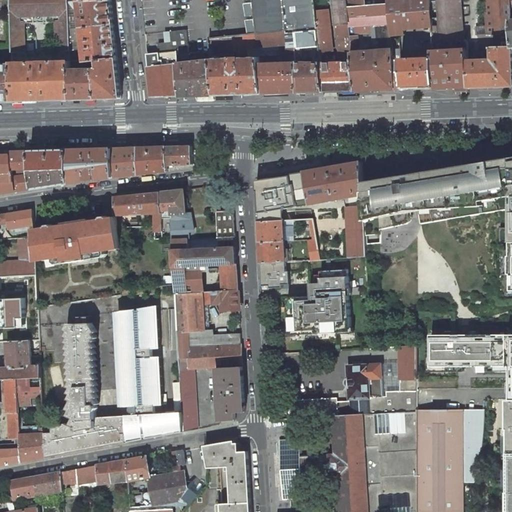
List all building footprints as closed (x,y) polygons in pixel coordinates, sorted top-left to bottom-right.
[(10,0),(12,54),(21,53),(27,53),(25,24),(46,23),(48,52),(71,51),(70,29),(69,9),(69,2),(68,0),(10,0)] [(80,9),(82,29),(114,25),(111,0),(79,2),(80,9)] [(253,0),(257,34),(286,30),(317,29),(315,11),(313,0),(253,0)] [(350,38),(349,27),(346,0),(332,0),(339,63),(333,63),(333,56),(320,57),(323,92),(356,91),(350,38)] [(346,0),(349,27),(355,27),(373,25),(390,24),(391,29),(432,25),(430,0),(346,0)] [(430,0),(432,25),(432,33),(433,59),(434,59),(435,88),(469,87),(468,61),(468,40),(464,41),(461,0),(430,0)] [(477,35),(511,33),(511,32),(511,21),(511,20),(511,15),(511,9),(510,0),(491,0),(493,26),(476,27),(477,35)] [(317,29),(318,29),(330,27),(328,10),(315,11),(317,29)] [(375,47),(374,46),(374,51),(393,50),(392,39),(391,36),(391,29),(390,24),(373,25),(375,47)] [(98,61),(118,59),(114,25),(82,29),(85,61),(85,63),(98,61)] [(373,25),(355,27),(356,34),(363,34),(366,42),(374,46),(375,47),(373,25)] [(391,29),(391,36),(432,33),(432,25),(391,29)] [(330,27),(318,29),(320,52),(333,50),(330,27)] [(71,51),(71,61),(80,61),(77,29),(70,29),(71,51)] [(317,29),(286,30),(287,45),(288,49),(296,49),(296,63),(297,93),(323,92),(320,57),(320,52),(318,29),(317,29)] [(159,44),(159,54),(177,53),(188,53),(187,30),(169,31),(170,42),(159,44)] [(296,63),(288,63),(284,63),(284,57),(282,57),(282,53),(281,51),(279,51),(279,45),(287,45),(286,30),(257,34),(263,94),(297,93),(296,63)] [(257,34),(210,39),(211,52),(215,95),(263,94),(257,34)] [(403,73),(402,73),(395,73),(393,50),(374,51),(359,52),(358,37),(350,38),(356,91),(403,89),(403,73)] [(468,61),(469,87),(511,85),(511,46),(493,47),(494,57),(488,57),(488,60),(468,61)] [(296,49),(288,49),(288,63),(296,63),(296,49)] [(191,53),(193,62),(178,64),(181,96),(215,95),(211,52),(191,53)] [(21,63),(21,53),(12,54),(12,64),(21,63)] [(159,54),(147,54),(148,67),(152,97),(180,97),(178,64),(177,59),(177,53),(159,54)] [(96,70),(97,100),(122,99),(118,59),(98,61),(99,69),(96,70)] [(401,60),(402,73),(403,73),(403,89),(435,88),(434,59),(433,59),(401,60)] [(71,70),(72,70),(71,61),(21,63),(12,64),(13,102),(72,100),(71,70)] [(72,100),(97,100),(96,70),(79,70),(79,66),(86,66),(85,63),(85,61),(80,61),(71,61),(72,70),(71,70),(72,100)] [(0,102),(13,102),(12,64),(0,64),(0,102)] [(194,168),(193,146),(168,147),(169,171),(194,168)] [(169,171),(168,147),(138,148),(139,174),(169,171)] [(114,148),(69,150),(70,183),(115,177),(114,148)] [(139,174),(138,148),(114,148),(115,177),(139,174)] [(69,150),(30,151),(32,168),(32,174),(34,189),(70,183),(69,150)] [(32,168),(30,151),(0,152),(0,194),(34,189),(32,174),(13,177),(12,170),(32,168)] [(364,195),(366,235),(380,234),(380,229),(407,223),(410,221),(412,219),(410,211),(419,210),(421,223),(511,208),(511,242),(511,241),(511,157),(497,160),(419,175),(417,175),(415,177),(414,178),(414,181),(414,182),(406,184),(406,181),(405,179),(403,178),(402,178),(400,178),(363,184),(364,195)] [(364,195),(363,184),(362,162),(305,172),(310,204),(348,198),(364,195)] [(277,178),(257,181),(259,221),(284,220),(309,219),(313,219),(312,215),(310,204),(305,172),(277,176),(277,178)] [(161,193),(162,211),(172,210),(172,215),(187,214),(185,190),(170,191),(170,192),(161,193)] [(155,213),(155,232),(163,231),(162,211),(161,193),(115,197),(117,215),(155,213)] [(366,235),(364,195),(348,198),(349,203),(346,204),(347,207),(349,207),(352,258),(367,257),(366,246),(366,235)] [(34,225),(33,210),(0,215),(2,224),(9,223),(10,229),(34,225)] [(234,211),(217,212),(218,238),(235,237),(234,211)] [(341,247),(344,247),(340,218),(326,220),(322,220),(321,216),(321,214),(312,215),(313,219),(317,240),(320,260),(342,258),(341,247)] [(121,249),(117,216),(35,229),(35,237),(36,256),(36,261),(36,262),(55,259),(64,258),(65,263),(89,259),(88,254),(107,251),(121,249)] [(259,221),(260,242),(285,241),(284,220),(259,221)] [(23,238),(24,257),(36,256),(35,237),(23,238)] [(176,294),(239,291),(235,237),(218,238),(189,239),(189,250),(174,251),(176,294)] [(312,260),(320,260),(317,240),(312,240),(308,240),(312,260)] [(285,241),(260,242),(261,264),(287,262),(285,241)] [(107,251),(88,254),(89,259),(105,257),(107,254),(107,251)] [(36,262),(36,261),(0,262),(0,276),(37,274),(36,262)] [(295,267),(298,265),(298,261),(287,262),(261,264),(263,286),(288,285),(287,267),(295,267)] [(349,277),(322,278),(322,283),(311,284),(312,296),(287,297),(290,335),(308,334),(308,340),(336,338),(336,333),(353,332),(349,277)] [(223,310),(240,309),(239,291),(176,294),(179,347),(241,343),(241,333),(214,334),(214,329),(210,330),(208,303),(223,302),(223,310)] [(128,442),(183,432),(182,412),(155,413),(155,404),(161,404),(159,357),(152,357),(152,348),(158,347),(156,309),(121,311),(126,406),(132,406),(131,408),(131,410),(132,412),(133,413),(135,413),(135,424),(127,424),(128,442)] [(92,323),(70,324),(67,330),(70,331),(67,336),(70,337),(68,342),(71,343),(68,349),(71,350),(68,355),(71,356),(69,361),(72,363),(69,368),(72,369),(69,374),(72,375),(70,380),(72,381),(70,386),(72,388),(70,393),(73,394),(71,399),(73,400),(69,409),(72,410),(70,415),(75,418),(75,425),(53,427),(53,433),(45,433),(46,457),(128,442),(127,424),(127,416),(107,417),(107,419),(97,419),(97,412),(98,408),(96,405),(99,403),(96,400),(99,398),(96,393),(99,391),(96,387),(98,385),(95,381),(98,379),(95,374),(97,373),(95,368),(97,367),(94,362),(97,360),(94,355),(96,354),(94,349),(96,347),(93,343),(96,341),(95,340),(97,338),(95,334),(97,332),(92,323)] [(511,393),(511,400),(511,334),(469,335),(469,339),(461,339),(461,335),(431,335),(431,366),(511,366),(511,372),(511,379),(511,388),(511,393)] [(30,340),(8,342),(10,368),(32,366),(30,340)] [(243,366),(241,343),(179,347),(180,370),(195,369),(217,368),(243,366)] [(348,366),(350,401),(337,401),(338,416),(417,411),(417,410),(417,389),(418,346),(400,347),(400,390),(386,391),(387,396),(383,396),(381,364),(363,365),(362,361),(352,362),(352,365),(348,366)] [(0,379),(6,379),(18,378),(19,399),(43,397),(42,377),(42,366),(32,366),(10,368),(0,368),(0,379)] [(217,368),(220,420),(236,419),(235,412),(245,411),(243,366),(217,368)] [(180,370),(182,412),(183,432),(198,429),(195,369),(180,370)] [(20,438),(19,399),(18,378),(6,379),(8,414),(9,414),(10,438),(20,438)] [(45,433),(43,397),(19,399),(20,438),(21,442),(21,462),(46,457),(45,433)] [(337,401),(337,398),(332,398),(326,398),(300,400),(294,400),(289,400),(290,419),(333,416),(338,416),(337,401)] [(463,412),(463,409),(417,410),(417,411),(418,511),(463,511),(464,483),(474,483),(478,465),(481,449),(483,433),(484,412),(463,412)] [(280,439),(281,463),(286,462),(287,476),(282,477),(283,500),(303,499),(302,482),(337,480),(339,511),(418,511),(417,411),(338,416),(333,416),(335,453),(300,455),(300,438),(280,439)] [(0,465),(21,462),(21,442),(17,442),(17,445),(3,446),(3,451),(0,450),(0,465)] [(251,511),(248,451),(239,452),(239,443),(229,444),(228,442),(205,446),(209,468),(229,466),(232,503),(221,503),(221,511),(251,511)] [(186,464),(183,450),(177,451),(180,465),(186,464)] [(147,456),(128,459),(129,480),(131,511),(181,511),(198,495),(196,494),(188,488),(185,470),(181,471),(180,465),(177,451),(169,452),(172,472),(150,477),(147,456)] [(129,480),(128,459),(97,465),(98,484),(99,484),(129,480)] [(98,484),(97,465),(88,467),(90,485),(98,484)] [(77,469),(62,472),(63,484),(71,484),(78,483),(77,469)] [(62,491),(63,491),(63,484),(62,472),(35,477),(37,493),(59,489),(62,491)] [(35,477),(12,481),(14,498),(15,498),(37,493),(35,477)] [(195,481),(188,488),(196,494),(202,486),(195,481)] [(6,499),(8,511),(11,511),(18,511),(15,498),(14,498),(6,499)]
